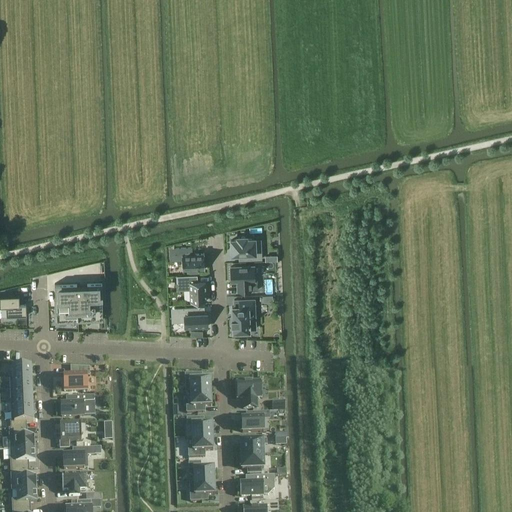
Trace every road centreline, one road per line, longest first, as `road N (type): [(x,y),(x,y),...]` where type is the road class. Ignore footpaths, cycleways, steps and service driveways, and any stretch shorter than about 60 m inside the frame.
road 1 (track): [(0,256),(511,139)]
road 2 (residential): [(43,347),(221,355)]
road 3 (residential): [(43,347),(50,511)]
road 4 (residential): [(221,355),(228,511)]
road 5 (residential): [(217,235),(221,355)]
